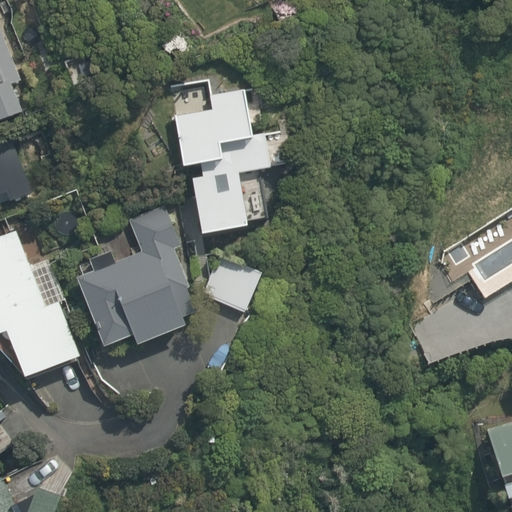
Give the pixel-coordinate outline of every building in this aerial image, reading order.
[(0,23),(0,128),(37,114),(0,23)] [(274,170),(285,168),(276,129),(255,134),(246,92),(214,99),(210,79),(167,88),(171,109),(202,244),(254,232),(253,225),(271,221),(268,209),(282,206),(274,170)] [(188,319),(205,312),(166,208),(128,222),(141,257),(77,281),(104,353),(133,342),(137,351),(192,331),(188,319)] [(0,345),(6,343),(28,389),(83,363),(59,310),(71,305),(40,239),(28,244),(20,227),(0,236),(0,345)] [(225,251),(202,290),(245,316),(268,277),(225,251)] [(511,511),(511,423),(482,434),(511,511)] [(12,511),(0,488),(0,511),(12,511)] [(64,511),(67,502),(40,494),(34,511),(64,511)]
